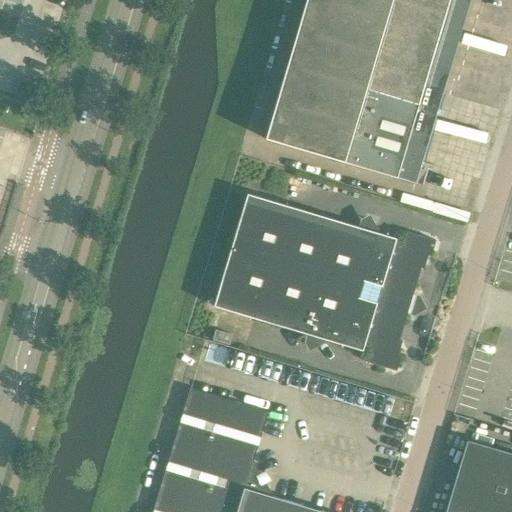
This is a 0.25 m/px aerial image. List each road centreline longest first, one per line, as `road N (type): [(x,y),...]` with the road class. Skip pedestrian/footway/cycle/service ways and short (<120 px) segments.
road 1 (tertiary): [(0,427),(129,0)]
road 2 (unclassified): [(405,511),(511,148)]
